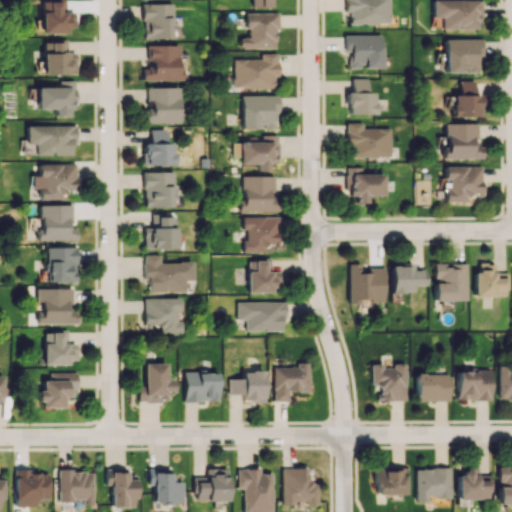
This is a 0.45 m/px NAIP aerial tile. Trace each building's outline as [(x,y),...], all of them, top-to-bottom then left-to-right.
[(387,0),(343,0),(344,12),(348,12),(348,24),(388,24),(387,0)] [(478,29),(478,0),(430,0),(431,17),(439,17),(439,29),(478,29)] [(41,33),(65,33),(65,27),(73,27),(72,12),(59,12),(59,1),(40,1),(41,33)] [(170,4),(141,3),(140,38),(170,39),(170,4)] [(275,48),(276,14),(245,13),(245,37),(238,37),(238,47),(275,48)] [(380,34),(343,35),(343,52),(347,52),(347,68),(358,68),(358,67),(380,67),(380,34)] [(443,72),(466,72),(476,73),(476,56),(480,56),(481,39),(443,39),(443,72)] [(42,74),(74,74),(74,52),(61,52),(61,42),(42,42),(42,74)] [(178,45),(146,45),(146,68),(140,68),(140,81),(179,80),(178,45)] [(272,88),(272,76),(276,76),(276,53),(259,53),(259,59),(231,59),(232,88),(272,88)] [(346,114),(374,114),(373,92),(367,93),(366,78),(351,78),(351,92),(346,92),(346,114)] [(36,109),(52,109),(53,116),(70,116),(70,99),(74,99),(74,80),(57,80),(57,86),(35,87),(36,109)] [(449,117),(480,116),(480,95),(473,95),(473,81),(457,81),(457,95),(449,96),(449,117)] [(177,123),(177,87),(146,87),(145,109),(142,109),(142,122),(177,123)] [(240,128),(275,129),(275,96),(240,95),(240,128)] [(361,123),(347,122),(346,156),(389,157),(389,128),(361,128),(361,123)] [(475,123),(443,124),(444,147),(440,147),(441,159),(481,158),(480,145),(475,145),(475,123)] [(25,144),(34,144),(34,155),(72,154),(72,125),(25,126),(25,144)] [(171,165),(171,143),(164,143),(163,129),(148,129),(148,143),(141,143),(141,165),(171,165)] [(260,141),(239,142),(239,164),(256,164),(256,171),(267,171),(267,164),(276,164),(275,135),(260,135),(260,141)] [(37,164),(37,176),(30,176),(31,188),(38,188),(38,199),(60,199),(60,190),(75,189),(74,163),(37,164)] [(480,166),(442,166),(443,202),(465,201),(465,194),(480,194),(480,166)] [(383,195),(382,173),(360,174),(360,167),(345,167),(345,196),(353,196),(353,203),(365,203),(365,196),(383,195)] [(171,207),(171,171),(141,172),(142,207),(171,207)] [(273,176),(241,175),(241,199),(238,199),(238,211),(278,211),(278,197),(273,197),(273,176)] [(75,240),(75,226),(68,226),(68,205),(37,205),(37,219),(34,219),(35,240),(75,240)] [(142,249),(174,248),(173,214),(149,215),(150,227),(141,227),(142,249)] [(278,216),(241,217),(241,230),(245,229),(245,240),(240,240),(240,252),(263,252),(263,245),(278,245),(278,216)] [(74,281),(74,247),(45,247),(45,281),(74,281)] [(182,292),(182,280),(190,281),(191,262),(157,262),(157,254),(143,254),(143,292),(182,292)] [(270,293),(270,287),(278,287),(278,271),(269,271),(269,260),(246,260),(245,292),(270,293)] [(464,263),(431,263),(432,281),(431,281),(432,301),(465,300),(464,263)] [(471,296),(503,297),(504,278),(493,278),(493,264),(477,263),(477,272),(472,272),(471,296)] [(382,269),(360,269),(360,264),(347,264),(346,303),(358,304),(358,302),(382,302),(382,269)] [(423,285),(424,270),(410,269),(410,265),(388,264),(388,292),(410,293),(410,285),(423,285)] [(70,288),(37,288),(37,310),(35,310),(35,324),(75,323),(75,307),(70,307),(70,288)] [(142,328),(156,328),(156,333),(179,333),(179,298),(142,297),(142,328)] [(235,301),(234,319),(243,320),(243,330),(282,331),(282,302),(235,301)] [(42,365),(66,364),(66,360),(75,360),(75,343),(61,344),(60,332),(42,332),(42,365)] [(143,364),(143,386),(136,386),(136,401),(165,401),(165,392),(172,392),(172,380),(165,380),(165,363),(143,364)] [(307,391),(308,363),(295,363),(295,367),(271,367),(271,401),(286,401),(286,391),(307,391)] [(404,401),(405,363),(392,363),(392,368),(381,367),(381,364),(369,363),(369,385),(377,385),(377,393),(374,393),(374,401),(404,401)] [(511,399),(511,370),(506,371),(506,366),(497,366),(497,399),(511,399)] [(262,371),(240,371),(240,379),(226,378),(226,394),(240,394),(240,401),(262,402),(262,371)] [(454,371),(455,400),(490,399),(489,371),(454,371)] [(48,373),(48,381),(41,381),(41,390),(38,390),(38,407),(62,407),(62,397),(75,396),(74,372),(48,373)] [(217,372),(182,372),(182,401),(216,402),(217,372)] [(448,401),(447,374),(414,374),(414,401),(448,401)] [(511,466),(495,467),(496,504),(511,503),(511,466)] [(374,495),(404,495),(404,467),(374,468),(374,495)] [(226,500),(225,468),(204,469),(205,477),(192,477),(193,501),(226,500)] [(270,511),(269,473),(258,473),(258,468),(234,469),(235,488),(241,488),(241,511),(270,511)] [(279,468),(280,503),(303,503),(303,505),(315,504),(315,482),(305,482),(305,468),(279,468)] [(413,468),(413,502),(424,502),(424,498),(449,497),(449,468),(413,468)] [(455,498),(486,499),(487,480),(475,480),(476,469),(456,468),(455,498)] [(33,506),(34,499),(47,499),(47,473),(27,473),(27,469),(13,469),(12,506),(33,506)] [(133,479),(126,479),(126,469),(104,469),(103,485),(109,485),(109,507),(133,507),(133,479)] [(181,482),(169,482),(169,469),(146,469),(146,485),(151,484),(151,502),(181,502),(181,482)] [(57,500),(81,501),(81,506),(91,506),(91,471),(57,470),(57,500)]
